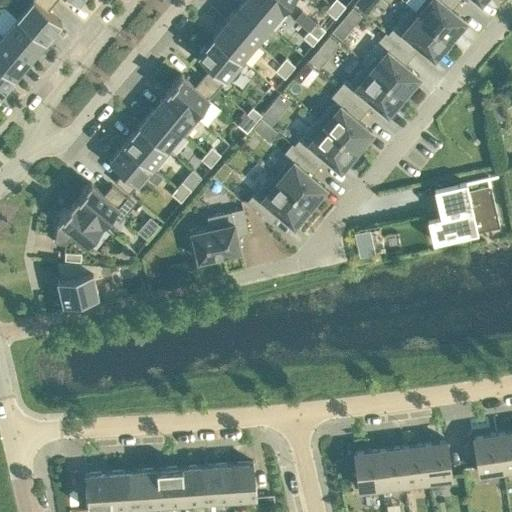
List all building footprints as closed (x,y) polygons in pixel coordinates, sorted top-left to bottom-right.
[(28,0),(16,15),(45,39),(61,20),(47,8),(53,0),(28,0)] [(272,0),(240,0),(240,1),(268,25),(282,8),(272,0)] [(272,0),(282,8),(288,0),(272,0)] [(331,0),(330,3),(339,10),(344,4),(339,0),(331,0)] [(409,4),(449,37),(465,18),(447,3),(449,0),(418,0),(414,7),(410,3),(409,4)] [(240,1),(226,17),(254,41),(268,25),(240,1)] [(352,2),(334,27),(345,35),(362,10),(352,2)] [(330,3),(324,9),(334,17),(339,10),(330,3)] [(433,56),(449,37),(409,4),(393,23),(394,23),(386,32),(407,50),(415,41),(433,56)] [(0,31),(0,32),(29,57),(45,39),(16,15),(1,33),(0,31)] [(226,17),(212,34),(244,61),(245,60),(241,57),(254,41),(226,17)] [(316,37),(307,29),(302,35),(311,43),(316,37)] [(322,64),(341,39),(330,30),(310,56),(322,64)] [(386,32),(384,30),(370,47),(380,55),(371,65),(402,92),(418,74),(400,59),(407,50),(386,32)] [(0,32),(0,64),(14,76),(29,57),(0,32)] [(210,65),(202,74),(216,87),(224,77),(228,80),(244,61),(212,34),(196,53),(210,65)] [(279,62),(289,70),(294,64),(285,56),(279,62)] [(371,65),(365,61),(349,80),(345,77),(338,86),(361,105),(368,97),(386,112),(402,92),(371,65)] [(279,62),(274,68),(283,76),(289,70),(279,62)] [(0,92),(14,76),(0,64),(0,92)] [(180,72),(165,89),(197,116),(198,116),(194,113),(216,87),(202,74),(194,84),(180,72)] [(361,105),(338,86),(330,95),(334,98),(320,115),(357,147),(371,129),(353,114),(361,105)] [(165,89),(151,106),(184,133),(197,116),(165,89)] [(511,90),(501,93),(504,105),(511,103),(511,90)] [(500,98),(490,101),(494,119),(504,117),(500,98)] [(246,111),(255,119),(261,112),(251,105),(246,111)] [(151,106),(138,122),(170,149),(167,146),(179,131),(183,134),(184,133),(151,106)] [(255,119),(246,111),(241,118),(250,125),(255,119)] [(300,135),(293,144),(314,161),(321,152),(339,168),(357,147),(320,115),(318,117),(316,115),(300,135)] [(138,122),(122,141),(154,168),(170,149),(138,122)] [(121,170),(113,179),(128,192),(150,165),(154,168),(122,141),(108,158),(121,170)] [(291,142),(282,152),(288,156),(273,174),(269,171),(308,204),(324,185),(306,170),(314,161),(293,144),(291,142)] [(205,151),(214,159),(220,152),(210,145),(205,151)] [(205,151),(200,157),(209,165),(214,159),(205,151)] [(253,191),(246,200),(267,217),(274,208),(292,224),(308,204),(269,171),(253,191)] [(440,214),(427,217),(432,239),(477,229),(475,222),(497,217),(487,174),(433,186),(440,214)] [(89,180),(73,199),(102,223),(110,213),(118,220),(133,201),(111,182),(103,192),(89,180)] [(181,180),(176,186),(185,194),(190,188),(181,180)] [(176,186),(170,192),(180,200),(185,194),(176,186)] [(102,223),(73,199),(57,218),(53,240),(64,242),(73,232),(86,242),(102,223)] [(230,209),(206,214),(209,226),(191,230),(197,257),(239,248),(236,234),(248,231),(242,207),(230,209)] [(80,259),(80,252),(65,250),(64,258),(80,259)] [(172,280),(189,278),(186,258),(169,260),(172,280)] [(55,277),(63,307),(82,302),(81,297),(98,294),(94,276),(101,274),(100,266),(99,262),(64,259),(67,274),(55,277)] [(110,272),(108,264),(100,266),(101,274),(110,272)] [(511,428),(495,431),(501,467),(511,465),(511,428)] [(501,467),(495,431),(472,435),(478,471),(501,467)] [(447,438),(422,441),(426,478),(450,475),(446,440),(447,440),(447,438)] [(422,441),(399,444),(404,480),(426,478),(422,441)] [(399,444),(377,447),(381,483),(404,480),(399,444)] [(381,483),(377,447),(353,450),(356,472),(352,472),(354,483),(357,483),(358,486),(381,483)] [(252,459),(228,461),(230,496),(254,495),(252,459)] [(228,461),(204,463),(207,498),(230,496),(228,461)] [(204,463),(180,464),(183,500),(207,498),(204,463)] [(180,464),(156,466),(158,502),(183,500),(180,464)] [(156,466),(132,468),(134,503),(158,502),(156,466)] [(132,468),(108,469),(110,505),(134,503),(132,468)] [(110,505),(108,469),(84,471),(87,507),(110,505)]
